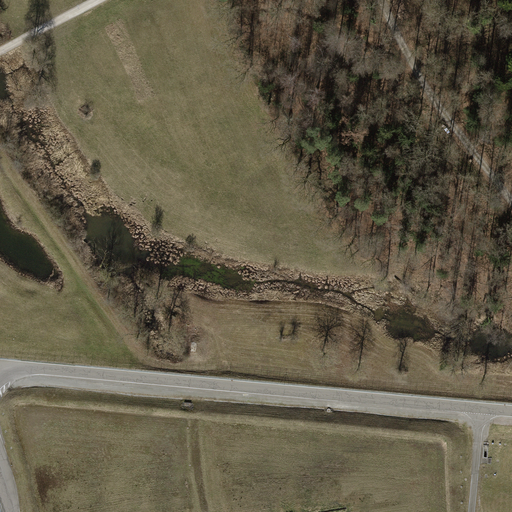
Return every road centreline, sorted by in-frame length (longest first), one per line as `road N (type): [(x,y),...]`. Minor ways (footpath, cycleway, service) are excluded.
road 1 (track): [(0,154),(145,363),(243,367)]
road 2 (track): [(511,391),(243,367),(232,353),(237,338)]
road 3 (track): [(381,0),(418,77),(511,196)]
